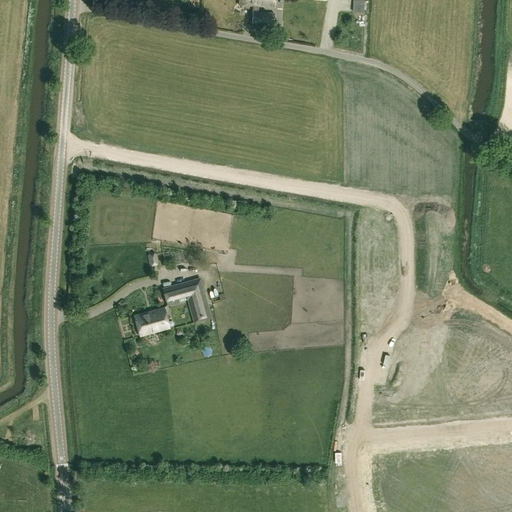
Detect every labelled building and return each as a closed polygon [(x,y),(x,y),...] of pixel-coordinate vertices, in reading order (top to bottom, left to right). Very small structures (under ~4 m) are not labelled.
[(275,7),(275,0),(238,0),(239,5),(253,5),(252,22),(274,23),(274,13),(258,12),(259,6),(275,7)] [(204,295),(201,288),(203,288),(200,279),(188,282),(167,289),(163,290),(167,305),(171,304),(188,299),(194,322),(211,318),(205,295),(204,295)] [(140,336),(170,327),(164,308),(134,316),(140,336)] [(509,378),(501,379),(502,397),(511,396),(509,378)] [(438,388),(432,388),(433,404),(448,403),(447,400),(454,399),(452,379),(437,380),(438,388)] [(397,386),(382,388),(383,407),(383,409),(402,407),(401,403),(404,402),(403,394),(416,392),(415,380),(396,382),(397,386)] [(492,384),(470,387),(472,401),(493,399),(492,384)] [(503,460),(496,461),(498,477),(506,477),(505,470),(511,469),(511,445),(502,446),(503,460)] [(488,447),(475,448),(475,455),(475,456),(476,459),(476,462),(476,463),(476,466),(477,475),(488,474),(488,476),(495,475),(494,461),(489,461),(488,447)] [(463,460),(456,461),(457,478),(466,477),(465,476),(477,475),(476,466),(476,463),(476,462),(476,459),(475,456),(475,455),(475,448),(462,449),(463,460)] [(440,451),(436,452),(437,476),(449,475),(449,478),(457,478),(456,461),(449,461),(448,451),(447,451),(447,449),(440,449),(440,451)] [(423,464),(416,464),(418,481),(426,480),(425,477),(437,476),(436,452),(430,452),(430,450),(423,451),(423,453),(422,453),(423,464)] [(378,456),(370,458),(372,472),(380,471),(381,480),(397,477),(394,454),(387,455),(386,453),(378,455),(378,456)] [(386,494),(376,495),(378,510),(389,508),(389,511),(400,510),(399,507),(402,506),(398,480),(384,482),(386,494)]
